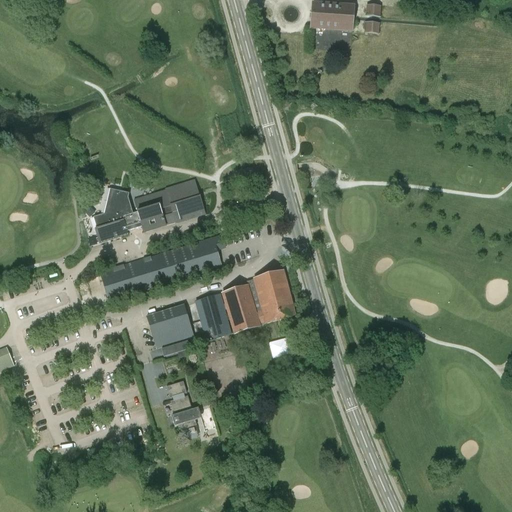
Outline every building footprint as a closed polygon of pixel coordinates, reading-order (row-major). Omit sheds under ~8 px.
[(312,3),(310,28),(352,31),(354,6),(312,3)] [(367,6),(366,17),(380,18),(381,7),(367,6)] [(365,23),(364,34),(378,35),(379,24),(365,23)] [(174,221),(175,224),(205,215),(195,183),(133,201),(137,213),(132,215),(127,199),(128,194),(112,190),(107,214),(95,217),(99,229),(94,230),(99,244),(127,236),(126,232),(141,228),(143,234),(165,227),(164,224),(174,221)] [(216,251),(225,249),(221,236),(100,274),(109,302),(222,268),(216,251)] [(261,327),(260,324),(263,323),(264,324),(296,316),(284,272),(246,282),(247,286),(221,294),(234,336),(261,327)] [(215,340),(231,336),(220,295),(195,302),(203,332),(212,330),(215,340)] [(156,350),(195,339),(184,305),(146,317),(156,350)] [(164,357),(177,353),(190,349),(188,342),(162,350),(164,357)] [(192,411),(187,397),(184,398),(183,395),(186,394),(183,382),(166,388),(169,399),(173,398),(174,401),(170,402),(175,416),(171,417),(174,427),(178,426),(179,431),(196,426),(195,421),(201,419),(198,409),(192,411)]
